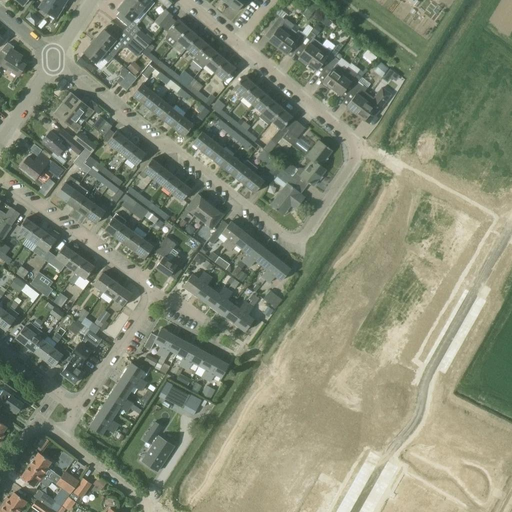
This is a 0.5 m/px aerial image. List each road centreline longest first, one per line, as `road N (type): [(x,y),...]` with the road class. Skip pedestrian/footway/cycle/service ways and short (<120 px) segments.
road 1 (residential): [(53,57),(156,144),(174,146),(287,239),(300,239),(356,148),(237,42)]
road 2 (residential): [(511,223),(428,373),(416,419),(354,511)]
road 3 (residential): [(0,184),(146,286),(149,299)]
road 4 (unknown): [(511,221),(373,152),(355,151)]
road 5 (residential): [(149,299),(76,409)]
